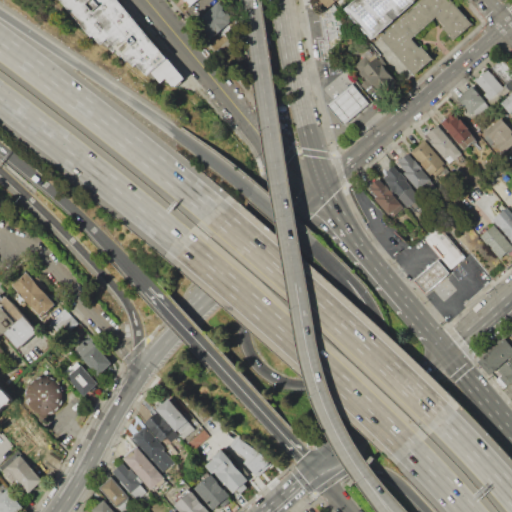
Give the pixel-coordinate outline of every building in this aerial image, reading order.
[(118,0),(182,78),(174,85),(166,76),(161,80),(152,70),(147,74),(138,62),(132,67),(124,57),(121,59),(116,53),(114,55),(105,44),(98,50),(57,0),(118,0)] [(319,0),(329,12),(344,0),(319,0)] [(356,0),(347,8),(374,40),(379,36),(420,0),(356,0)] [(420,0),(379,36),(414,76),(436,57),(423,43),(419,47),(411,38),(437,16),(444,25),(441,27),(453,40),(473,22),(454,0),(420,0)] [(215,6),(231,21),(206,46),(190,31),(215,6)] [(323,58),(345,55),(339,14),(322,17),(325,38),(320,39),(323,58)] [(355,64),(379,92),(395,78),(376,57),(366,66),(361,60),(355,64)] [(492,68),(503,58),(511,68),(511,79),(506,84),(492,68)] [(476,80),(486,93),(484,95),(492,105),(507,92),(488,69),(476,80)] [(343,124),(369,103),(352,82),(326,104),(343,124)] [(458,98),(475,118),(490,106),(474,85),(458,98)] [(511,115),(502,103),(511,94),(511,115)] [(442,123),(459,145),(474,134),(457,112),(442,123)] [(489,135),(504,154),(511,147),(511,130),(506,122),(489,135)] [(438,125),(462,154),(454,161),(450,156),(445,159),(426,135),(438,125)] [(425,140),(446,165),(432,176),(411,151),(425,140)] [(409,151),(433,180),(419,190),(405,173),(407,171),(398,160),(409,151)] [(395,164),(421,197),(408,208),(384,178),(388,174),(386,172),(395,164)] [(379,176),(407,207),(393,219),(375,199),(377,197),(368,186),(379,176)] [(508,208),(511,212),(511,241),(493,219),(508,208)] [(494,225),(511,245),(511,249),(501,259),(482,236),(494,225)] [(425,239),(451,270),(466,257),(441,226),(425,239)] [(414,279),(426,293),(434,286),(449,273),(438,259),(422,272),(414,279)] [(13,284),(21,293),(15,298),(22,305),(27,300),(42,317),(56,304),(48,295),(52,292),(37,276),(34,278),(27,271),(13,284)] [(0,328),(17,349),(36,333),(4,296),(0,299),(0,328)] [(63,307),(76,321),(62,335),(49,321),(63,307)] [(477,362),(489,376),(511,357),(511,347),(505,339),(477,362)] [(91,341),(113,362),(100,376),(77,355),(91,341)] [(76,364),(97,384),(85,396),(62,373),(70,365),(73,367),(76,364)] [(39,415),(46,416),(53,415),(59,411),(63,406),(66,400),(66,393),(64,386),(59,381),(54,377),(47,376),(41,376),(35,379),(30,383),(27,388),(26,394),(26,401),(29,406),(33,412),(39,415)] [(0,412),(14,399),(0,383),(0,412)] [(170,398),(196,429),(184,439),(158,409),(170,398)] [(158,411),(179,436),(172,442),(181,452),(174,457),(151,431),(154,429),(150,424),(151,423),(148,420),(158,411)] [(146,426),(165,448),(163,450),(174,463),(164,472),(133,437),(146,426)] [(260,475),(271,458),(235,436),(229,446),(247,457),(243,464),(260,475)] [(124,457),(153,492),(167,480),(139,446),(124,457)] [(221,446),(250,479),(246,482),(250,486),(241,493),(238,489),(235,492),(206,459),(221,446)] [(21,453),(44,479),(30,492),(17,478),(13,482),(2,470),(21,453)] [(114,471),(137,501),(147,493),(140,484),(143,481),(135,472),(132,474),(124,463),(114,471)] [(197,487),(215,508),(220,504),(224,508),(231,502),(228,498),(232,495),(213,473),(197,487)] [(113,477),(130,497),(118,507),(101,487),(113,477)] [(25,508),(20,511),(0,511),(0,496),(9,489),(25,508)] [(176,504),(182,511),(211,511),(193,490),(176,504)] [(105,499),(115,511),(94,511),(92,509),(105,499)]
